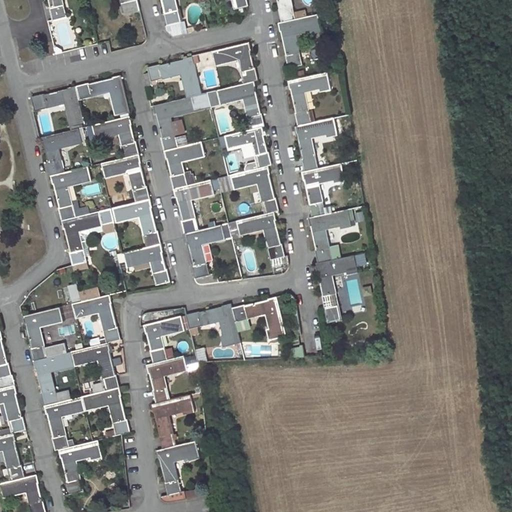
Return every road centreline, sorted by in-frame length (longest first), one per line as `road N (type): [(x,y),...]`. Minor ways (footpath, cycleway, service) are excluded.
road 1 (residential): [(59,511),(3,292),(57,260),(16,81)]
road 2 (residential): [(190,295),(133,305),(149,511)]
road 3 (residential): [(264,25),(305,280)]
road 4 (residential): [(132,56),(190,295)]
